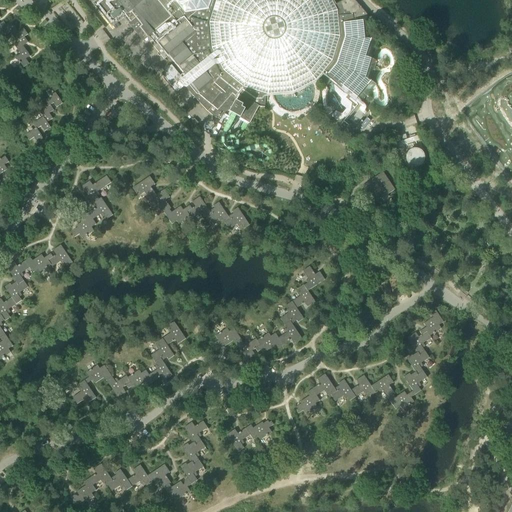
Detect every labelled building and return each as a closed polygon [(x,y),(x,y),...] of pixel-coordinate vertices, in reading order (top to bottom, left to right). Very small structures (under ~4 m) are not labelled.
[(153,47),(163,60),(168,56),(188,81),(183,85),(192,96),(207,111),(212,116),(228,127),(231,129),(239,133),(244,126),(245,126),(249,128),(257,111),(265,112),(265,100),(274,100),(294,97),(313,87),(318,82),(322,76),(324,79),(330,84),(331,85),(332,86),(335,90),(339,97),(343,98),(342,107),(347,113),(339,117),(336,115),(330,123),(347,138),(355,130),(346,123),(359,106),(355,103),(357,100),(361,103),(375,85),(370,83),(375,67),(376,63),(376,62),(371,60),(376,41),(368,40),(366,15),(352,0),(344,0),(334,5),(331,0),(80,0),(83,3),(85,0),(96,0),(92,4),(111,27),(123,18),(142,42),(149,37),(156,45),(153,47)] [(0,29),(5,36),(9,33),(16,29),(11,23),(6,27),(3,22),(0,24),(0,29)] [(9,33),(16,43),(24,37),(24,38),(28,35),(23,29),(18,33),(16,29),(9,33)] [(13,45),(20,55),(26,51),(23,47),(25,45),(28,43),(24,38),(24,37),(16,43),(13,45)] [(26,51),(20,55),(16,58),(23,68),(29,64),(26,60),(30,57),(26,51)] [(44,100),(48,106),(50,105),(50,106),(53,103),(56,108),(62,104),(55,93),(44,100)] [(38,113),(42,118),(43,117),(47,123),(52,119),(49,114),(53,111),(50,106),(50,105),(48,106),(38,113)] [(32,125),(35,129),(36,128),(37,129),(41,127),(44,132),(50,128),(47,123),(43,117),(42,118),(32,125)] [(36,128),(35,129),(25,135),(29,141),(34,138),(37,143),(43,139),(37,129),(36,128)] [(0,159),(0,173),(1,174),(7,170),(4,165),(9,162),(5,156),(0,159)] [(381,199),(378,195),(384,191),(387,195),(395,190),(383,172),(362,186),(374,204),(381,199)] [(82,187),(96,208),(97,209),(104,204),(100,199),(98,200),(95,194),(111,183),(106,176),(92,186),(89,181),(82,187)] [(142,190),(148,201),(156,196),(150,188),(155,185),(149,177),(134,188),(137,193),(142,190)] [(157,203),(163,214),(169,210),(171,209),(165,201),(169,198),(164,190),(156,196),(148,201),(146,202),(150,208),(157,203)] [(201,213),(204,217),(210,213),(209,212),(199,197),(192,203),(195,207),(191,209),(187,212),(191,219),(201,213)] [(220,218),(223,223),(229,219),(228,217),(218,203),(213,207),(214,209),(209,212),(210,213),(204,217),(208,225),(220,218)] [(96,208),(88,213),(92,220),(102,214),(106,220),(112,216),(104,204),(97,209),(96,208)] [(179,226),(191,219),(187,212),(191,209),(189,206),(183,210),(180,207),(171,213),(169,210),(163,214),(170,225),(176,222),(179,226)] [(229,219),(223,223),(228,231),(239,224),(243,230),(249,225),(237,208),(232,212),(233,214),(228,217),(229,219)] [(94,231),(91,228),(96,225),(92,220),(88,213),(83,217),(85,220),(76,226),(77,228),(73,231),(74,233),(72,234),(74,238),(79,235),(82,239),(94,231)] [(56,255),(52,257),(47,261),(50,266),(52,267),(62,261),(66,267),(72,263),(60,245),(53,251),(56,255)] [(24,262),(29,269),(32,273),(37,270),(39,273),(50,266),(47,261),(52,257),(50,254),(44,259),(41,255),(32,261),(30,258),(24,262)] [(6,268),(16,282),(17,285),(23,281),(19,276),(29,269),(24,262),(17,267),(14,263),(6,268)] [(308,281),(303,284),(308,291),(324,280),(319,272),(315,275),(309,267),(302,272),(308,281)] [(4,288),(11,298),(16,305),(21,301),(17,295),(28,288),(23,281),(17,285),(16,282),(11,286),(10,284),(4,288)] [(302,295),(291,302),(296,309),(304,303),(307,308),(315,302),(308,291),(303,284),(297,288),(302,295)] [(0,299),(0,315),(4,322),(10,318),(6,312),(16,305),(11,298),(3,303),(0,299)] [(279,319),(284,326),(290,322),(291,325),(296,321),(297,323),(303,320),(296,309),(291,302),(286,306),(290,312),(279,319)] [(419,333),(421,336),(426,332),(430,337),(441,329),(439,326),(443,323),(435,311),(429,315),(432,318),(423,324),(426,328),(419,333)] [(172,332),(162,339),(167,346),(174,341),(177,345),(185,340),(174,322),(168,326),(172,332)] [(288,332),(278,338),(282,345),(290,340),(293,344),(301,339),(291,325),(290,322),(284,326),(288,332)] [(233,340),(235,344),(242,340),(234,329),(229,333),(226,329),(215,337),(218,341),(212,345),(215,348),(219,345),(221,348),(233,340)] [(407,339),(416,353),(422,348),(420,346),(431,339),(430,337),(426,332),(421,336),(418,337),(415,333),(407,339)] [(268,334),(257,341),(260,346),(255,350),(256,352),(263,348),(266,352),(275,345),(277,349),(282,345),(278,338),(275,334),(270,337),(268,334)] [(0,359),(10,353),(8,350),(13,347),(5,335),(0,338),(0,339),(2,342),(0,343),(0,359)] [(150,356),(155,363),(160,359),(162,361),(166,358),(168,361),(174,357),(167,346),(162,339),(156,343),(160,349),(150,356)] [(242,340),(235,344),(247,361),(254,356),(252,352),(255,350),(260,346),(257,341),(255,339),(246,346),(242,340)] [(405,358),(415,373),(420,368),(423,366),(421,364),(429,358),(422,348),(416,353),(417,353),(412,356),(411,354),(405,358)] [(158,369),(149,375),(153,382),(160,378),(163,382),(172,377),(162,361),(160,359),(155,363),(158,369)] [(88,378),(84,381),(86,384),(91,381),(94,384),(103,378),(105,381),(111,377),(104,366),(99,369),(97,366),(85,374),(88,378)] [(403,378),(412,391),(412,392),(418,388),(421,386),(419,383),(427,378),(420,368),(415,373),(410,376),(409,374),(403,378)] [(139,371),(127,378),(130,383),(125,386),(127,390),(133,385),(136,389),(146,382),(148,386),(153,382),(149,375),(146,371),(141,374),(139,371)] [(319,385),(312,390),(316,397),(326,390),(330,396),(336,392),(334,389),(324,375),(316,380),(319,385)] [(388,375),(372,386),(376,392),(380,389),(386,398),(393,393),(388,386),(393,383),(388,375)] [(115,383),(111,377),(105,381),(116,399),(125,393),(122,389),(125,386),(130,383),(127,378),(126,376),(115,383)] [(358,385),(351,390),(356,397),(365,391),(369,397),(376,392),(372,386),(371,387),(363,376),(355,382),(358,385)] [(95,398),(86,384),(84,381),(78,384),(82,391),(72,398),(77,405),(85,400),(87,403),(95,398)] [(344,382),(334,389),(336,392),(330,396),(335,402),(345,395),(349,402),(356,397),(351,390),(350,390),(344,382)] [(395,397),(393,393),(386,398),(395,411),(400,407),(402,410),(414,402),(411,398),(421,391),(418,388),(412,392),(412,391),(406,395),(404,391),(395,397)] [(319,401),(316,397),(312,390),(306,394),(308,397),(299,403),(300,404),(296,407),(297,410),(294,412),(296,416),(301,412),(304,417),(317,408),(315,405),(319,401)] [(245,429),(250,436),(252,440),(257,437),(259,441),(271,433),(268,429),(274,426),(271,421),(269,423),(268,421),(263,424),(262,423),(252,429),(250,425),(245,429)] [(184,428),(193,442),(195,445),(200,441),(197,436),(207,429),(202,422),(194,427),(191,423),(184,428)] [(250,436),(245,429),(237,434),(235,430),(226,436),(238,453),(244,449),(240,442),(250,436)] [(182,447),(192,462),(193,465),(198,462),(194,456),(205,449),(200,441),(195,445),(193,442),(189,446),(187,444),(182,447)] [(179,467),(187,479),(188,478),(193,484),(197,481),(192,475),(203,468),(198,462),(193,465),(192,462),(187,465),(185,463),(179,467)] [(95,474),(88,479),(92,486),(102,479),(106,485),(112,481),(110,479),(100,464),(92,470),(95,474)] [(164,465),(147,477),(151,482),(154,480),(155,483),(158,481),(163,489),(169,485),(171,484),(165,476),(169,473),(164,465)] [(135,475),(127,480),(132,487),(141,481),(145,487),(151,483),(151,482),(147,477),(140,466),(132,471),(135,475)] [(115,476),(110,479),(112,481),(106,485),(111,492),(121,485),(126,491),(132,487),(127,480),(120,470),(114,474),(115,476)] [(171,488),(169,485),(163,489),(171,500),(176,497),(178,501),(190,493),(187,488),(193,484),(188,478),(187,479),(183,481),(184,483),(183,483),(184,485),(182,485),(180,482),(171,488)] [(92,486),(88,479),(82,483),(85,486),(76,492),(78,496),(77,497),(74,496),(70,498),(74,504),(78,501),(82,506),(94,498),(91,494),(96,491),(92,486)]
